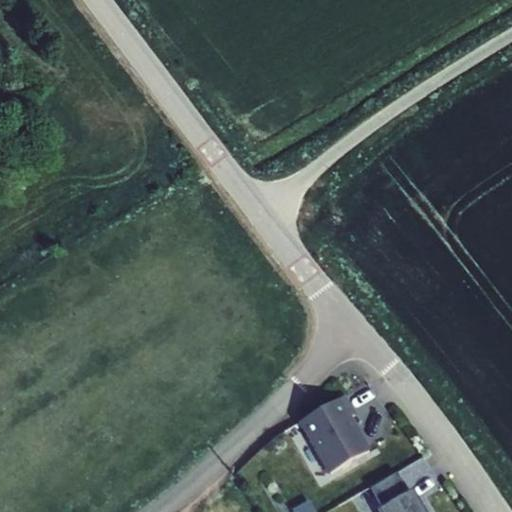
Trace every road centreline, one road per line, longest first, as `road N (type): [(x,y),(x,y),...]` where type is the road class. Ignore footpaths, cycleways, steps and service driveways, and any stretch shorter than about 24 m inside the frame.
road 1 (unclassified): [(260,210),(387,111),(511,33)]
road 2 (residential): [(159,511),(351,323)]
road 3 (unclassified): [(260,210),(97,0)]
road 4 (unclassified): [(497,511),(418,399),(351,323)]
road 5 (unclassified): [(351,323),(260,210)]
